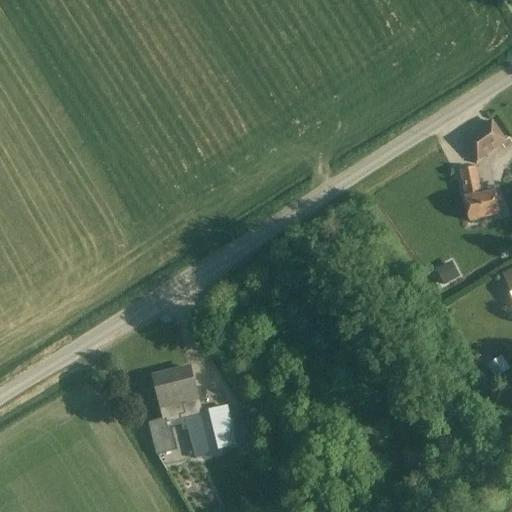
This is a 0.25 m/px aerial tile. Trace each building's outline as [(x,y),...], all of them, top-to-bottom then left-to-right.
[(504,143),(491,123),(464,142),(477,161),(501,145),(504,149),(511,145),(509,140),(504,143)] [(476,169),(460,172),(465,198),(464,198),(469,222),(500,216),(495,192),(485,194),(485,190),(480,191),(476,169)] [(436,271),(444,286),(452,282),(444,267),(436,271)] [(511,273),(502,277),(511,299),(511,273)] [(317,367),(295,326),(283,333),(305,374),(317,367)] [(494,362),(485,368),(494,380),(502,374),(494,362)] [(189,369),(154,378),(162,410),(181,405),(185,420),(193,452),(196,460),(203,458),(201,450),(221,445),(222,449),(236,446),(227,408),(200,415),(189,369)] [(165,419),(149,423),(157,456),(173,452),(166,425),(165,419)]
